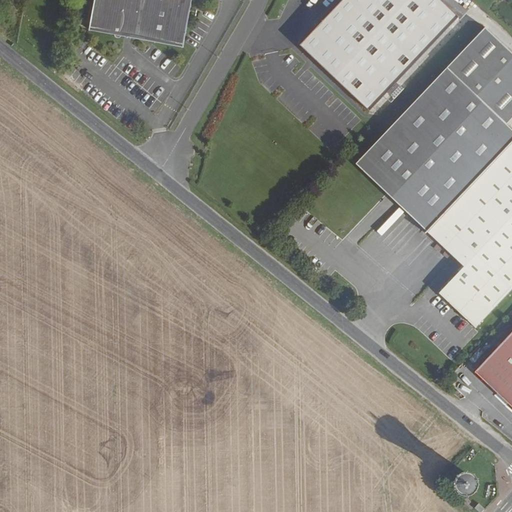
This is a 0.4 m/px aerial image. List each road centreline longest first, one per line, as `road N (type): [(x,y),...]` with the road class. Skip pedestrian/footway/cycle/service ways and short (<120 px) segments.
road 1 (tertiary): [(157,175),(511,458)]
road 2 (unclassified): [(157,175),(258,0)]
road 3 (tertiary): [(0,48),(157,175)]
